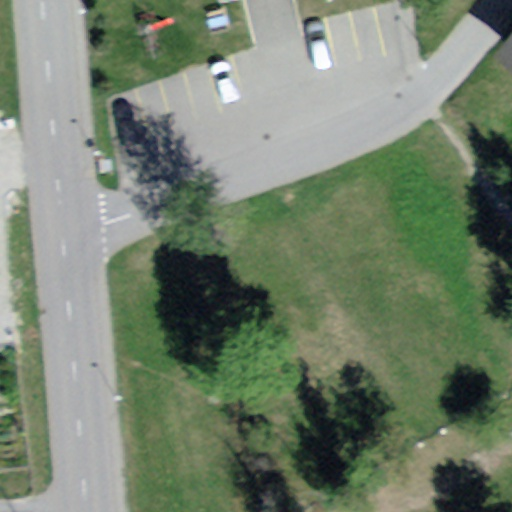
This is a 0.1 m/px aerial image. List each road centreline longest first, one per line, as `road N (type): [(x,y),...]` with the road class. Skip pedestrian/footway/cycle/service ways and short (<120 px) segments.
road 1 (residential): [(70,236),(220,189),(432,95),(511,0)]
road 2 (tertiary): [(90,511),(70,236)]
road 3 (tertiary): [(70,236),(44,0)]
